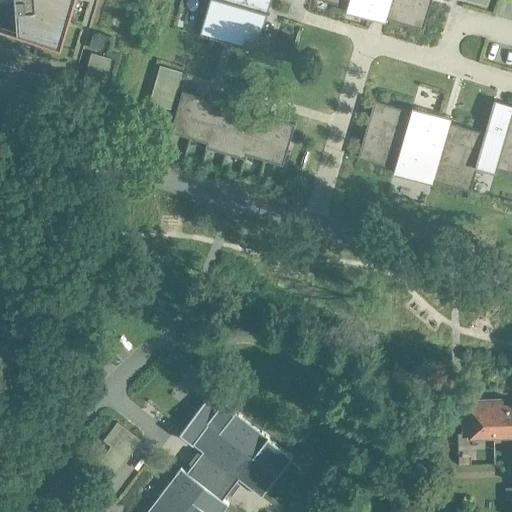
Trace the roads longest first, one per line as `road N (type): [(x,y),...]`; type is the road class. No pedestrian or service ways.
road 1 (residential): [(0,138),(511,284)]
road 2 (residential): [(36,474),(83,497),(101,497),(158,431)]
